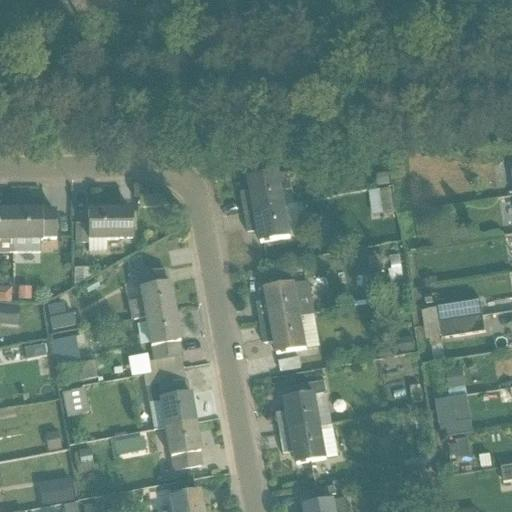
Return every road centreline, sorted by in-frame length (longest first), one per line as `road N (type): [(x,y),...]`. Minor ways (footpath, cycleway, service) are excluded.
road 1 (residential): [(254,511),(201,215),(185,179),(153,166),(0,168)]
road 2 (track): [(511,93),(0,87)]
